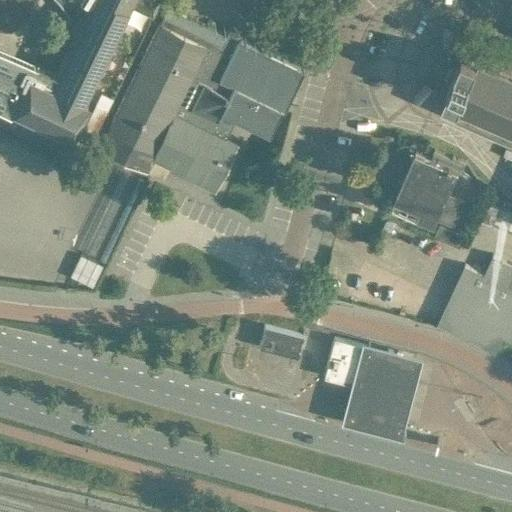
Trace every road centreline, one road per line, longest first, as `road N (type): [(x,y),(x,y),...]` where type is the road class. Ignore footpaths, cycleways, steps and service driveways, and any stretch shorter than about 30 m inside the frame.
road 1 (primary): [(511,484),(0,346)]
road 2 (primary): [(0,399),(405,511)]
road 3 (residential): [(276,306),(349,26),(340,2)]
road 4 (residential): [(276,306),(107,318),(0,309)]
road 5 (residential): [(511,387),(434,342),(276,306)]
